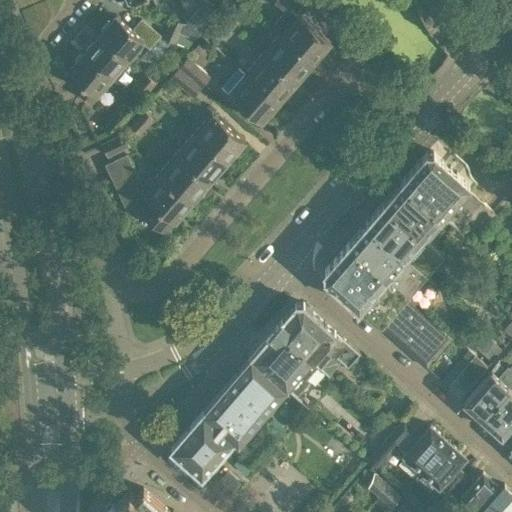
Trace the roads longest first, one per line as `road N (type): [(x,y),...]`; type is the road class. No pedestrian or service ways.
road 1 (residential): [(112,285),(139,294),(164,286),(336,85),(354,83),(410,129)]
road 2 (tertiary): [(61,377),(47,243),(0,70)]
road 3 (residential): [(511,465),(287,264)]
road 4 (tertiary): [(0,146),(28,380)]
road 5 (residential): [(112,285),(26,72)]
road 6 (residential): [(287,264),(410,129)]
road 7 (unclassified): [(217,341),(130,371),(61,377)]
road 8 (residential): [(215,511),(143,446),(127,399)]
